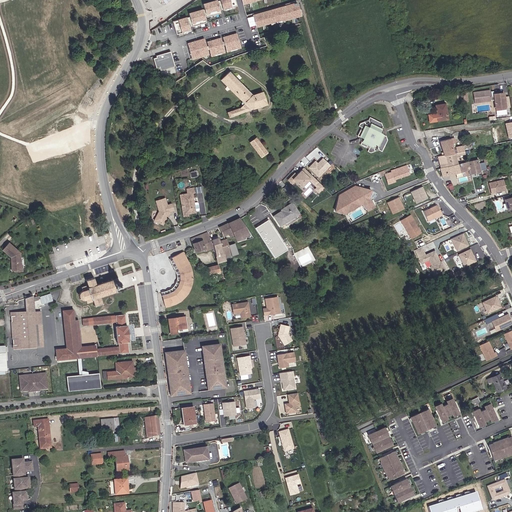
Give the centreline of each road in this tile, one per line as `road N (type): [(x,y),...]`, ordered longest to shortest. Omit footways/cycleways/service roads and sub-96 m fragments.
road 1 (tertiary): [(135,252),(241,207),(358,103),(393,86)]
road 2 (unclassified): [(121,256),(104,172),(104,122),(135,56)]
road 3 (residential): [(393,86),(411,139),(443,191),(498,256)]
road 4 (residential): [(168,439),(262,419),(270,399),(263,329)]
road 5 (residential): [(0,405),(163,392)]
road 6 (tertiary): [(135,252),(146,265),(163,392)]
road 7 (tertiary): [(0,295),(121,256)]
